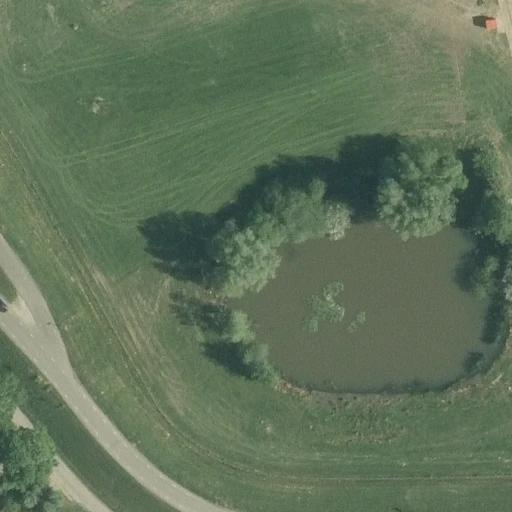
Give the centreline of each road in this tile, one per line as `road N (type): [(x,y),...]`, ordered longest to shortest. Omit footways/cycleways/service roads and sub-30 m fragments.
road 1 (tertiary): [(203,511),(161,488),(111,441),(50,367)]
road 2 (unclassified): [(102,511),(0,400)]
road 3 (residential): [(50,367),(34,295),(0,250)]
